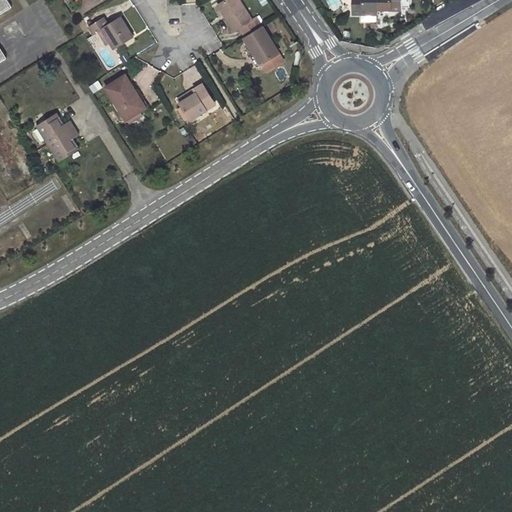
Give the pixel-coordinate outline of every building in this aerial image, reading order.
[(0,14),(13,7),(8,0),(0,0),(0,62),(7,58),(0,46),(0,14)] [(239,0),(227,0),(219,6),(235,31),(240,28),(246,37),(263,27),(257,17),(252,20),(239,0)] [(377,0),(352,0),(353,13),(377,13),(377,8),(377,0)] [(401,9),(401,0),(377,0),(377,8),(401,9)] [(105,19),(90,28),(94,35),(103,29),(114,47),(134,36),(122,18),(109,26),(105,19)] [(244,38),(260,64),(261,64),(279,54),(280,53),(263,26),(263,27),(246,37),(244,38)] [(282,61),(279,54),(261,64),(265,71),(282,61)] [(194,80),(197,85),(205,80),(195,65),(181,74),(188,84),(194,80)] [(126,74),(106,87),(126,120),(127,120),(140,112),(149,106),(139,90),(137,91),(126,74)] [(181,102),(182,104),(178,107),(186,120),(190,117),(191,119),(207,109),(203,104),(212,98),(204,84),(195,90),(196,93),(181,102)] [(179,99),(181,102),(196,93),(195,90),(179,99)] [(203,104),(207,109),(216,104),(212,98),(203,104)] [(140,112),(127,120),(130,125),(143,116),(140,112)] [(57,113),(38,125),(60,161),(79,149),(73,138),(80,134),(71,120),(64,124),(57,113)]
